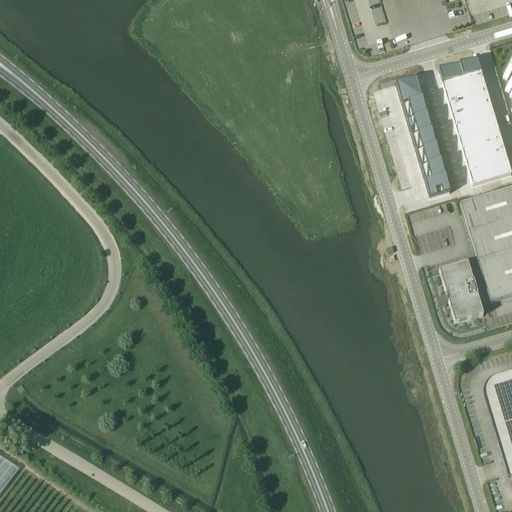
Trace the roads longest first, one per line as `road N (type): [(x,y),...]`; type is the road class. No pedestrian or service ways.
road 1 (primary): [(326,511),(293,432),(225,310),(152,212),(0,66)]
road 2 (unclassified): [(0,387),(100,310),(115,270),(110,247),(84,210),(0,125)]
road 3 (unclassified): [(438,358),(351,81)]
road 4 (unclassified): [(0,415),(156,511)]
road 5 (unclassified): [(351,81),(511,31)]
road 6 (unclassified): [(483,511),(438,358)]
